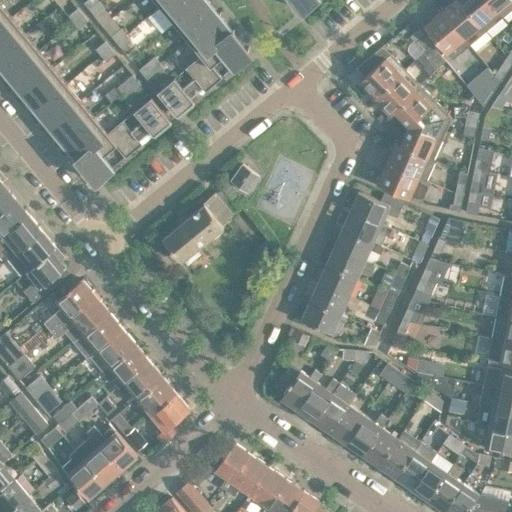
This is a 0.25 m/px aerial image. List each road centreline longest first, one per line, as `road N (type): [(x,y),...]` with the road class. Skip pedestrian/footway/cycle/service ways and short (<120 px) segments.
road 1 (residential): [(236,403),(348,148),(303,83)]
road 2 (residential): [(97,250),(303,83)]
road 3 (residential): [(236,403),(97,250)]
road 4 (residential): [(392,511),(236,403)]
road 5 (residential): [(114,511),(236,403)]
road 6 (residential): [(97,250),(0,130)]
road 7 (residential): [(303,83),(405,0)]
